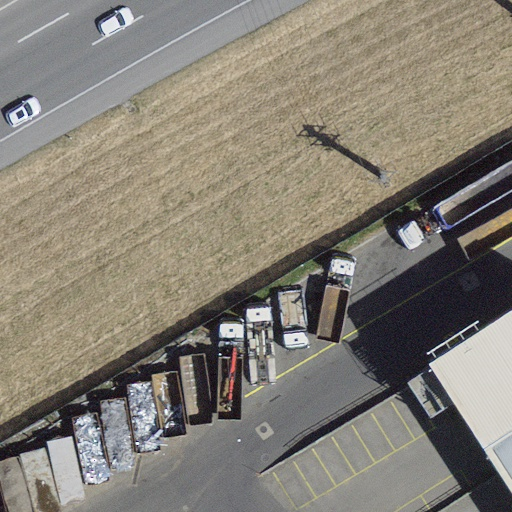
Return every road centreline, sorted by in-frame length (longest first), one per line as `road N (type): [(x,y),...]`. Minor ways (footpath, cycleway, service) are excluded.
road 1 (unknown): [(511,298),(214,478)]
road 2 (motorway): [(0,75),(135,0)]
